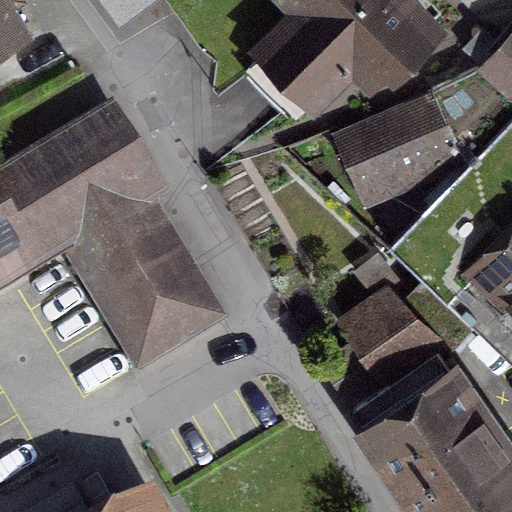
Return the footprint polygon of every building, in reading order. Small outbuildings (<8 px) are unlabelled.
[(0,0),(0,48),(27,32),(7,0),(0,0)] [(110,0),(124,19),(151,0),(110,0)] [(258,49),(311,103),(358,57),(379,78),(390,67),(395,73),(439,30),(409,0),(290,0),(299,8),(258,49)] [(511,98),(511,31),(479,67),(511,98)] [(511,98),(479,67),(432,93),(451,135),(478,152),(392,242),(427,275),(474,319),(511,353),(511,98)] [(432,93),(337,132),(363,195),(458,156),(451,135),(432,93)] [(0,288),(68,247),(145,201),(156,194),(110,119),(0,185),(0,288)] [(145,201),(68,247),(139,366),(217,319),(145,201)] [(391,287),(345,315),(383,370),(436,335),(449,347),(474,319),(427,275),(403,298),(391,287)] [(511,465),(435,351),(350,408),(420,511),(495,511),(511,501),(511,465)]
